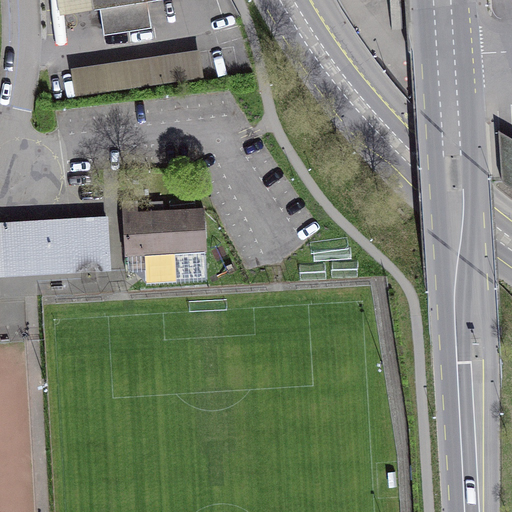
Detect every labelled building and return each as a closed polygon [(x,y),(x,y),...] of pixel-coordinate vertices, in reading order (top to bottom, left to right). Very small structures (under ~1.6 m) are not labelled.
[(175,3),(174,0),(49,0),(53,21),(175,3)] [(77,103),(205,73),(200,50),(71,80),(77,103)] [(511,137),(498,129),(501,181),(511,186),(511,137)] [(203,248),(201,208),(121,213),(123,252),(203,248)] [(105,216),(0,223),(0,265),(108,257),(105,216)]
